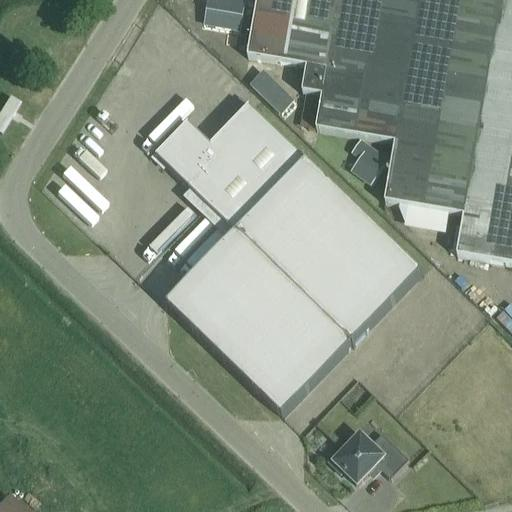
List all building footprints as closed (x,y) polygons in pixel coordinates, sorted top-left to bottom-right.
[(511,0),(258,0),(248,62),(268,65),(307,72),(302,97),(323,101),(319,125),(317,134),(395,148),(385,207),(464,221),(457,260),(511,269),(511,0)] [(10,100),(0,114),(0,135),(1,136),(20,106),(10,100)] [(421,278),(249,111),(211,150),(188,128),(156,161),(236,239),(167,310),(283,422),(421,278)] [(470,326),(476,312),(466,307),(460,321),(470,326)] [(373,451),(360,440),(343,457),(341,455),(329,467),(341,478),(344,475),(357,489),(376,470),(391,484),(409,465),(383,440),(373,451)] [(0,511),(21,511),(9,499),(0,507),(0,511)]
